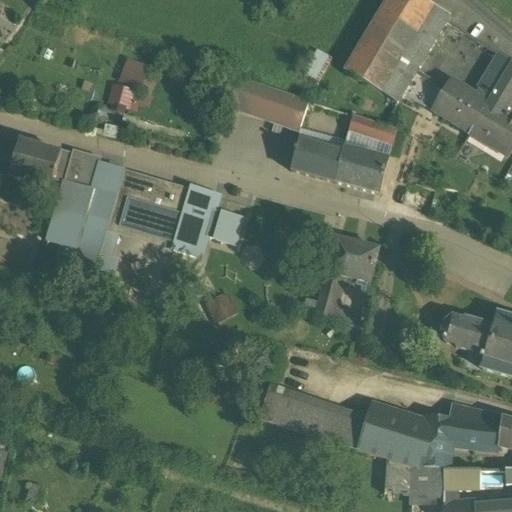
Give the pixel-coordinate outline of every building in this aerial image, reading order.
[(416,0),(389,0),(345,73),(398,105),(403,97),(404,95),(416,75),(450,19),(416,0)] [(318,51),(303,74),(318,84),(333,61),(318,51)] [(511,65),(511,62),(499,55),(496,61),(478,90),(492,98),(511,65)] [(140,106),(148,108),(161,73),(124,60),(106,109),(135,119),(140,106)] [(488,105),(469,137),(508,160),(511,152),(511,65),(492,98),(488,105)] [(437,88),(416,75),(404,95),(403,97),(424,110),(437,88)] [(309,104),(227,76),(217,107),(298,135),(309,104)] [(488,105),(452,84),(451,86),(433,115),(469,137),(488,105)] [(437,88),(424,110),(433,115),(451,86),(439,85),(437,88)] [(396,134),(353,119),(350,128),(348,133),(350,133),(392,148),(395,137),(396,134)] [(350,128),(336,125),(331,147),(333,152),(343,155),(343,152),(345,152),(350,133),(348,133),(350,128)] [(404,139),(395,137),(392,148),(389,158),(398,160),(404,139)] [(61,155),(20,143),(10,179),(51,191),(53,183),(61,155)] [(333,152),(299,143),(291,174),(379,197),(388,164),(345,152),(343,152),(343,155),(333,152)] [(99,163),(61,153),(61,155),(53,183),(64,186),(91,193),(99,166),(99,163)] [(223,215),(223,216),(213,213),(218,198),(192,190),(191,192),(121,172),(99,166),(91,193),(64,186),(58,209),(47,244),(60,248),(55,263),(92,273),(90,277),(109,283),(115,262),(105,259),(112,235),(119,237),(121,231),(175,247),(173,253),(199,261),(206,239),(215,242),(233,248),(241,221),(223,215)] [(379,252),(335,241),(326,276),(342,280),(370,287),(379,252)] [(342,280),(326,276),(319,304),(317,310),(334,314),(342,280)] [(218,324),(237,313),(226,293),(207,304),(218,324)] [(319,304),(306,301),(303,314),(315,318),(317,310),(319,304)] [(334,314),(317,310),(315,318),(315,320),(359,331),(362,321),(334,314)] [(511,320),(497,316),(493,329),(464,321),(463,322),(452,319),(447,323),(444,328),(442,334),(443,340),(445,345),(456,348),(455,350),(481,357),(481,360),(484,361),(481,371),(511,380),(511,320)] [(281,317),(277,335),(288,338),(293,321),(281,317)] [(353,416),(320,404),(311,438),(342,448),(353,416)] [(418,420),(372,406),(367,421),(357,453),(386,462),(414,471),(418,420)] [(504,420),(452,407),(451,422),(449,444),(500,451),(504,422),(504,420)] [(367,421),(353,416),(342,448),(357,453),(367,421)] [(451,422),(418,418),(418,420),(414,471),(446,473),(449,444),(451,422)] [(511,424),(504,422),(501,443),(511,446),(511,424)] [(0,452),(0,478),(3,480),(8,455),(0,452)] [(446,473),(414,471),(386,462),(384,510),(387,511),(444,511),(445,509),(445,493),(446,473)] [(470,474),(446,473),(445,493),(470,492),(470,490),(470,474)] [(479,490),(479,474),(470,474),(470,490),(479,490)] [(43,488),(31,485),(26,505),(38,508),(43,488)]
